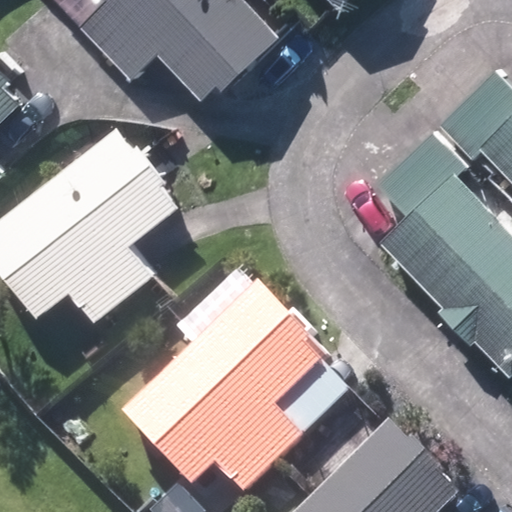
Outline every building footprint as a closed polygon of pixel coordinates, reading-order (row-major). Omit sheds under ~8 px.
[(69,0),(141,78),(171,51),(218,102),(294,32),(264,0),(69,0)] [(369,0),(343,0),(357,13),(369,0)] [(0,178),(9,170),(0,160),(0,126),(42,84),(0,42),(0,178)] [(447,126),(479,161),(497,145),(511,161),(511,67),(447,126)] [(0,254),(50,317),(83,291),(106,320),(165,273),(141,244),(194,201),(131,123),(0,228),(0,254)] [(479,161),(447,126),(388,179),(419,213),(396,234),(511,360),(511,210),(473,167),(479,161)] [(192,331),(206,346),(134,415),(226,511),(232,511),(363,387),(253,273),(192,331)] [(401,420),(305,511),(455,511),(473,495),(401,420)]
